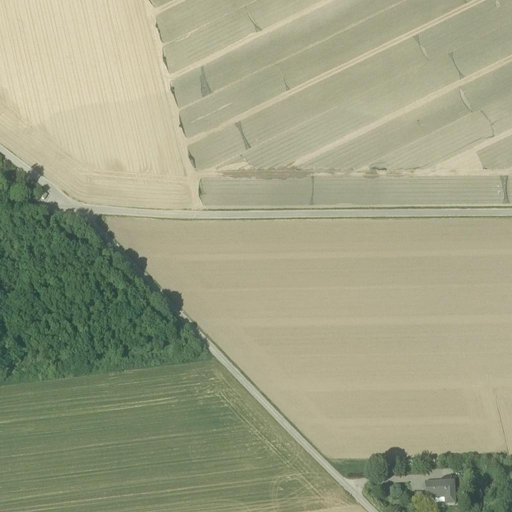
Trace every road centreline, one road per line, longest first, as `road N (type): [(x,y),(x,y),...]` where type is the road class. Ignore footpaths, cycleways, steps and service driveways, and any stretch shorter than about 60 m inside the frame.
road 1 (unclassified): [(76,209),(511,213)]
road 2 (unclassified): [(76,209),(371,511)]
